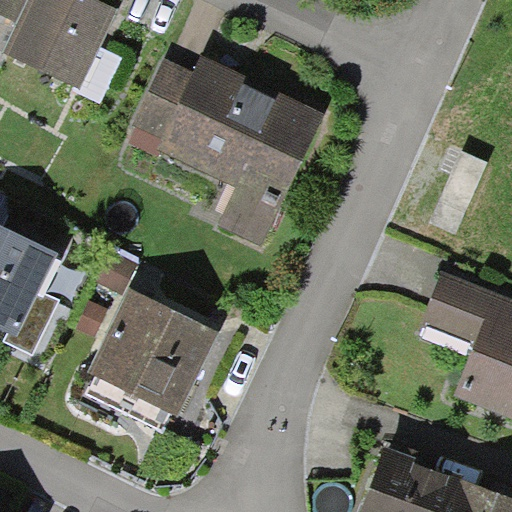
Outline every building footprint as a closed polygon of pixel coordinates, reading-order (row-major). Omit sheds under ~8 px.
[(9,65),(83,96),(116,16),(78,0),(2,0),(0,5),(0,17),(24,27),(9,65)] [(269,253),(327,123),(201,68),(196,79),(166,66),(138,128),(169,142),(161,159),(224,187),(207,226),(269,253)] [(438,125),(402,212),(459,235),(495,149),(438,125)] [(0,343),(15,350),(54,266),(0,241),(0,343)] [(511,421),(511,302),(445,279),(425,335),(473,351),(456,402),(511,421)] [(181,431),(218,346),(132,309),(95,393),(181,431)] [(511,511),(511,502),(410,464),(386,455),(365,511),(511,511)]
